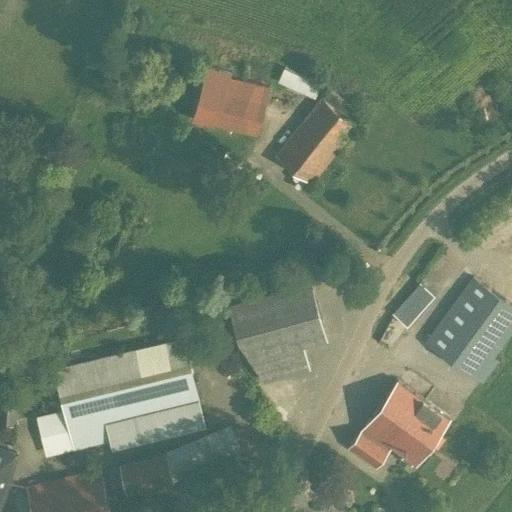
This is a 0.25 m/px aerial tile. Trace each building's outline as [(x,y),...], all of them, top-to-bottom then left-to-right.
[(283,65),(276,81),(315,97),(322,81),(283,65)] [(207,66),(193,118),(256,134),(268,87),(230,77),(231,72),(207,66)] [(321,95),(275,153),(311,182),(358,124),(321,95)] [(511,302),(473,275),(423,341),(481,383),(498,360),(494,356),(511,331),(511,302)] [(240,338),(264,380),(310,367),(304,344),(326,338),(311,280),(230,302),(240,338)] [(392,312),(407,325),(434,294),(420,282),(392,312)] [(107,421),(200,398),(184,334),(54,366),(73,448),(111,439),(107,421)] [(349,446),(376,466),(391,445),(416,463),(449,417),(397,379),(349,446)] [(166,450),(119,461),(127,492),(174,480),(243,451),(230,423),(166,450)] [(0,508),(18,453),(0,447),(0,508)] [(112,511),(100,466),(26,484),(32,511),(112,511)]
